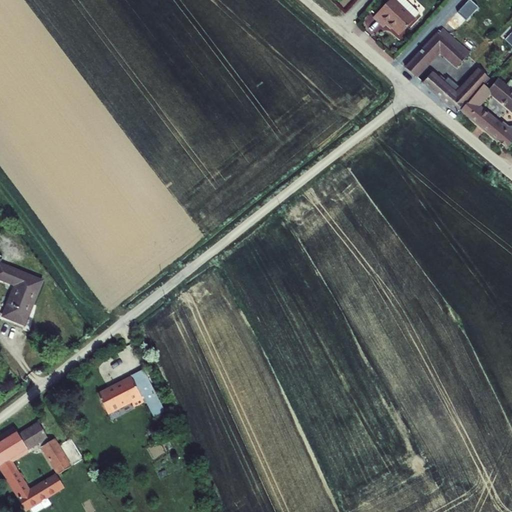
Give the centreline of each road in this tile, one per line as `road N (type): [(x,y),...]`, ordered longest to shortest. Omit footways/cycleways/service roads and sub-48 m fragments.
road 1 (unclassified): [(0,419),(414,95)]
road 2 (unclassified): [(414,95),(511,176)]
